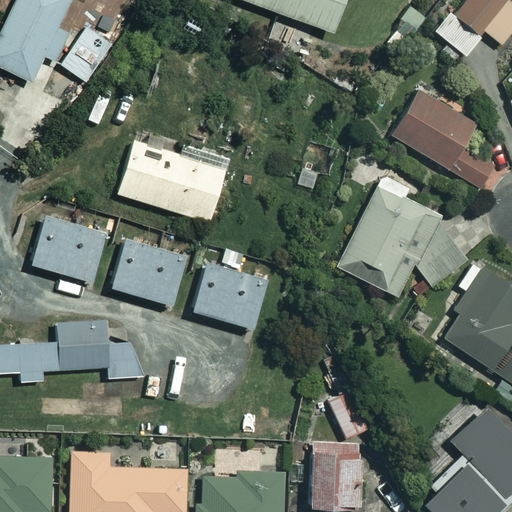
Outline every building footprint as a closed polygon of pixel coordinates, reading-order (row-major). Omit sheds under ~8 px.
[(19,0),(0,40),(0,69),(32,85),(73,0),(19,0)] [(244,0),(333,31),(343,0),(244,0)] [(511,0),(460,0),(451,11),(434,32),(463,56),(484,31),(501,46),(511,31),(511,0)] [(109,43),(82,26),(58,65),(85,82),(109,43)] [(419,87),(391,136),(482,186),(494,163),(462,145),(477,119),(419,87)] [(130,139),(115,191),(211,220),(227,167),(130,139)] [(322,169),(299,162),(292,186),(315,193),(322,169)] [(336,268),(400,291),(415,263),(428,286),(464,262),(434,205),(380,184),(336,268)] [(44,214),(31,262),(94,279),(107,230),(44,214)] [(126,235),(111,286),(173,304),(188,253),(126,235)] [(206,262),(193,310),(256,328),(270,280),(206,262)] [(511,379),(511,282),(485,267),(443,340),(511,379)] [(0,370),(24,369),(25,381),(141,369),(114,321),(55,324),(56,340),(0,342),(0,370)] [(347,390),(325,399),(340,436),(361,428),(347,390)] [(462,466),(424,502),(433,511),(511,511),(511,434),(487,408),(444,447),(462,466)] [(318,449),(317,506),(359,507),(360,450),(318,449)] [(72,451),(70,511),(186,511),(188,467),(109,465),(110,451),(72,451)] [(0,511),(24,511),(25,510),(50,511),(52,459),(0,456),(0,511)] [(197,474),(195,511),(283,511),(285,478),(197,474)]
